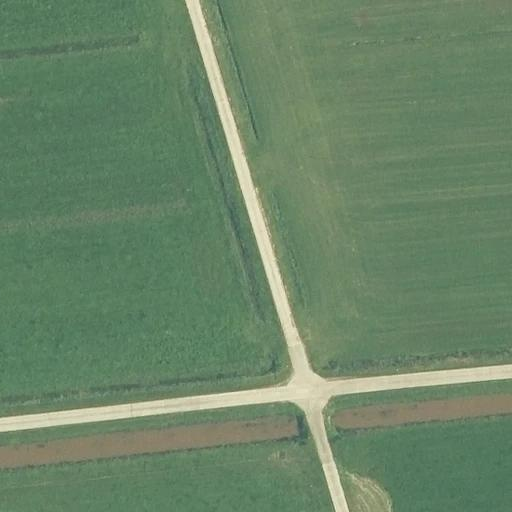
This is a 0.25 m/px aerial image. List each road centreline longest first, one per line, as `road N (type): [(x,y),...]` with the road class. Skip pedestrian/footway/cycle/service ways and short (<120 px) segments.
road 1 (unclassified): [(306,391),(188,0)]
road 2 (unclassified): [(0,425),(306,391)]
road 3 (unclassified): [(306,391),(511,371)]
road 4 (unclassified): [(342,511),(306,391)]
